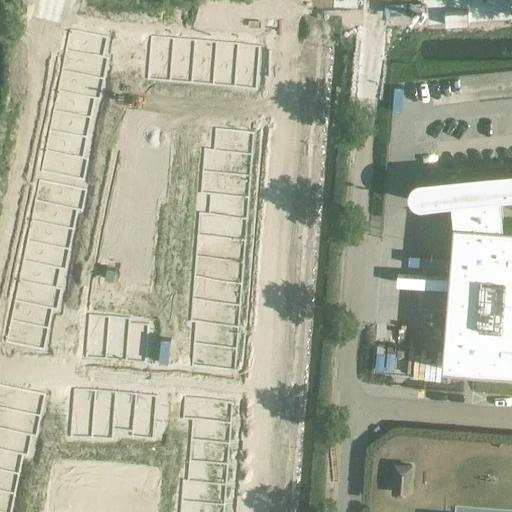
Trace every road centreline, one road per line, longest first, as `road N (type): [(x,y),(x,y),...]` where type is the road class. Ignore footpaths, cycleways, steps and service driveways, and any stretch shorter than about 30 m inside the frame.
road 1 (unclassified): [(368,410),(348,387),(370,106)]
road 2 (residential): [(0,280),(53,0)]
road 3 (residential): [(0,367),(270,390)]
road 4 (unclassified): [(511,420),(368,410)]
